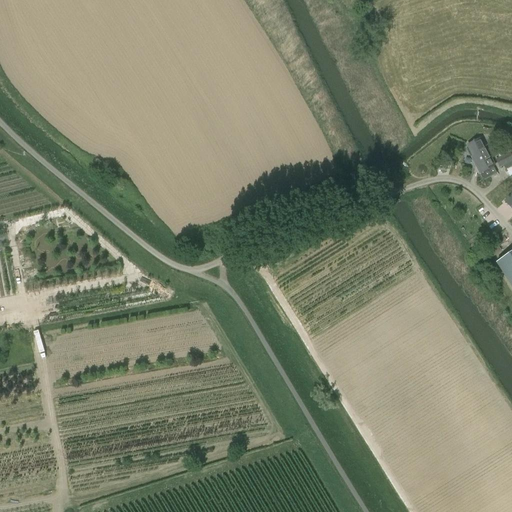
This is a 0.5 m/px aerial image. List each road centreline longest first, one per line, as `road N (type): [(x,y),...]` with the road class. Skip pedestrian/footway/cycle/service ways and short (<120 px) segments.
road 1 (unclassified): [(224,258),(294,224),(449,180),(511,229)]
road 2 (residential): [(226,288),(366,511)]
road 3 (residential): [(0,122),(146,247),(192,271)]
